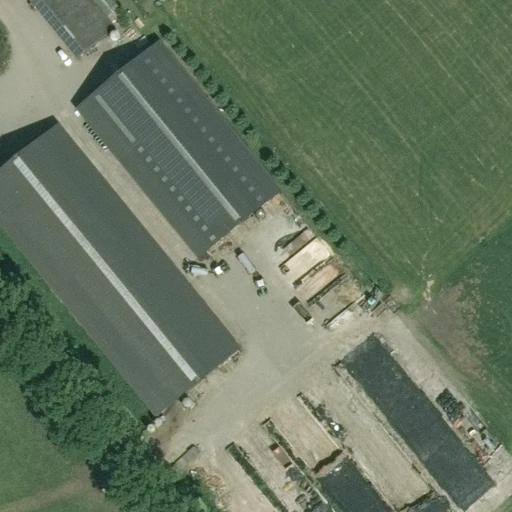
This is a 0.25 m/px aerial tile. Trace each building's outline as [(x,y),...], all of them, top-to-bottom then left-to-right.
[(26,0),(77,61),(116,29),(92,0),(26,0)] [(278,193),(158,45),(77,111),(198,259),(278,193)] [(0,173),(0,224),(157,417),(238,352),(56,128),(0,173)] [(279,267),(295,283),(304,273),(287,258),(279,267)] [(461,511),(349,366),(340,373),(330,360),(308,376),(412,511),(461,511)] [(284,511),(234,441),(211,457),(250,511),(284,511)]
